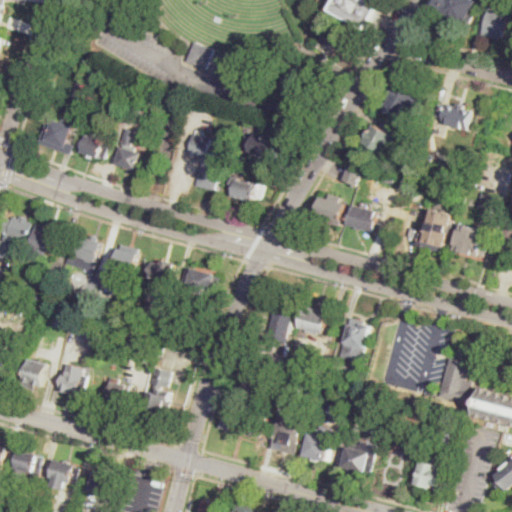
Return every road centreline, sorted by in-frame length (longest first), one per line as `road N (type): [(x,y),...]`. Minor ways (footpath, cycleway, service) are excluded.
road 1 (secondary): [(511,301),(149,203),(0,151)]
road 2 (secondary): [(0,171),(165,227),(511,319)]
road 3 (residential): [(188,459),(220,340),(411,0)]
road 4 (residential): [(380,511),(188,459)]
road 5 (residential): [(188,459),(0,409)]
road 6 (tertiary): [(0,163),(65,0)]
road 7 (residential): [(511,74),(388,42)]
